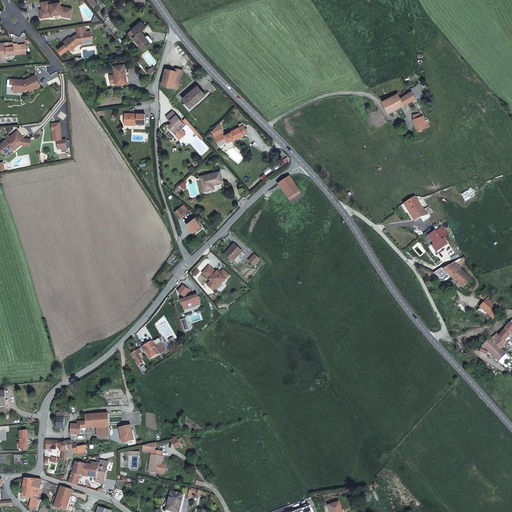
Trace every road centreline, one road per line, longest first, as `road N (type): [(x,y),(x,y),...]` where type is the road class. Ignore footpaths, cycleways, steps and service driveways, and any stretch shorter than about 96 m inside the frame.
road 1 (secondary): [(331,199),(410,316),(511,428)]
road 2 (residential): [(184,266),(109,353),(57,385),(43,410),(39,473)]
road 3 (residential): [(175,28),(156,81),(156,131),(161,186),(184,266)]
road 4 (secondary): [(175,28),(304,165)]
road 5 (residential): [(331,199),(379,230),(417,273),(447,334)]
road 6 (residential): [(304,165),(262,186),(184,266)]
